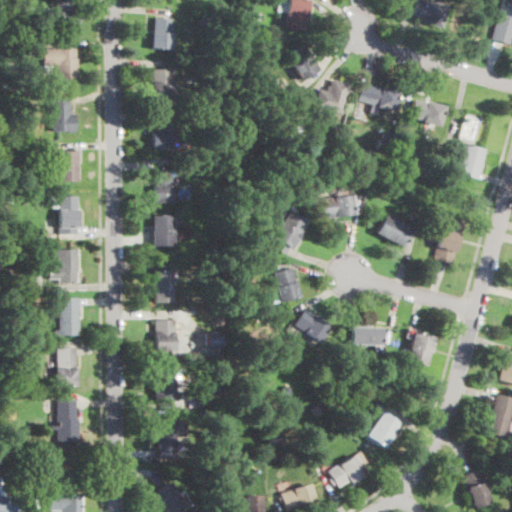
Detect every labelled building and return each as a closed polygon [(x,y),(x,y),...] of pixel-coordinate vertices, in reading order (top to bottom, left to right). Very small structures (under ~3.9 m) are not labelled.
[(72,0),(73,11),(76,10),(76,29),(55,30),(54,0),(72,0)] [(277,0),(306,0),(301,31),(282,27),(285,12),(276,11),(277,0)] [(457,23),(446,34),(429,18),(410,13),(413,0),(430,0),(447,4),(445,11),(457,23)] [(511,26),(507,44),(489,39),(500,0),(511,0),(511,26)] [(168,49),(168,50),(149,49),(152,17),(170,18),(168,49)] [(12,47),(2,47),(2,39),(11,39),(12,47)] [(307,54),(316,69),(298,80),(288,64),(284,66),(279,57),(301,44),(307,54)] [(74,48),(74,58),(76,58),(76,81),(56,81),(56,70),(50,70),(50,60),(42,60),(42,48),(74,48)] [(170,101),(150,101),(150,69),(168,69),(170,69),(170,101)] [(0,76),(11,76),(11,82),(18,82),(18,87),(0,87),(0,76)] [(348,84),(341,114),(312,106),(317,89),(327,91),(330,79),(348,84)] [(395,101),(393,111),(377,107),(375,115),(367,113),(369,104),(355,101),(360,82),(398,91),(395,101)] [(68,104),(69,113),(73,113),(73,131),(51,132),(50,97),(68,97),(68,104)] [(443,106),(438,125),(407,116),(412,97),(443,106)] [(171,148),(149,149),(149,131),(153,131),(153,117),(171,117),(171,148)] [(391,134),(389,141),(381,138),(383,132),(391,134)] [(389,142),(387,149),(376,145),(378,139),(389,142)] [(474,178),(453,174),(460,143),(481,148),(474,178)] [(74,180),(74,181),(54,181),(55,151),(75,151),(74,180)] [(169,203),(152,203),(152,170),(169,170),(169,203)] [(316,181),(318,198),(320,199),(320,197),(352,195),(353,215),(322,218),(321,211),(314,211),(307,198),(306,190),(305,190),(305,189),(302,189),(301,179),(315,177),(316,181)] [(353,212),(353,211),(356,195),(362,195),(359,213),(353,212)] [(76,226),(76,234),(58,234),(58,228),(56,196),(75,196),(76,226)] [(285,253),(284,254),(268,244),(288,211),(305,221),(285,253)] [(172,245),(151,245),(151,215),(170,215),(172,215),(172,245)] [(411,229),(401,247),(374,232),(383,215),(411,229)] [(456,240),(450,263),(430,258),(436,237),(441,217),(461,222),(456,240)] [(76,249),(77,268),(77,272),(75,272),(75,282),(57,283),(57,279),(47,279),(47,267),(57,267),(56,257),(54,257),(54,250),(76,249)] [(25,286),(7,286),(7,267),(25,267),(25,286)] [(293,280),(293,281),(295,281),(299,298),(278,303),(278,301),(271,303),(268,292),(275,290),(274,286),(275,286),(272,272),(290,267),(293,280)] [(170,278),(170,302),(152,302),(152,271),(170,271),(170,278)] [(76,335),(54,335),(54,330),(57,330),(57,298),(75,298),(76,335)] [(329,326),(317,342),(292,324),(303,309),(303,308),(329,326)] [(173,352),(152,352),(151,320),(172,319),(173,352)] [(381,327),(380,345),(349,344),(350,326),(381,327)] [(219,347),(203,347),(203,331),(221,331),(221,347),(219,347)] [(431,349),(431,351),(430,354),(426,353),(423,367),(404,362),(404,359),(401,358),(403,348),(408,349),(412,332),(434,337),(431,349)] [(75,386),(54,387),(53,369),(55,369),(55,348),(73,347),(75,386)] [(511,383),(494,379),(502,350),(511,352),(511,383)] [(26,385),(8,385),(8,369),(26,369),(26,385)] [(180,369),(180,380),(173,380),(173,391),(177,391),(177,400),(152,400),(152,369),(180,369)] [(290,389),(284,396),(278,391),(284,384),(290,389)] [(222,387),(222,403),(203,402),(203,387),(222,387)] [(337,394),(333,398),(329,393),(334,390),(337,394)] [(511,402),(511,406),(509,413),(505,427),(508,428),(505,438),(484,432),(490,411),(491,411),(496,394),(511,398),(511,402)] [(332,400),(327,404),(323,399),(328,395),(332,400)] [(76,422),(76,441),(55,441),(55,400),(73,400),(73,418),(76,418),(76,422)] [(322,412),(314,417),(309,409),(318,404),(322,412)] [(392,435),(382,449),(364,435),(383,411),(399,423),(391,434),(392,435)] [(184,418),(184,436),(174,436),(174,457),(155,457),(155,438),(151,438),(152,418),(184,418)] [(307,442),(306,442),(303,435),(312,431),(316,438),(307,442)] [(283,445),(268,446),(268,434),(283,434),(283,445)] [(345,482),(336,487),(333,484),(331,485),(327,479),(329,478),(325,471),(360,451),(366,462),(360,466),(363,471),(345,482)] [(232,465),(232,475),(222,475),(222,465),(232,465)] [(476,470),(481,482),(487,501),(471,507),(460,475),(476,470)] [(184,508),(177,511),(162,511),(151,493),(158,488),(168,482),(184,508)] [(295,507),(283,511),(278,493),(308,484),(313,501),(295,507)] [(80,492),(79,511),(58,511),(47,510),(47,492),(80,492)] [(223,511),(223,495),(261,494),(261,511),(223,511)] [(0,511),(0,496),(22,496),(22,502),(22,511),(0,511)]
